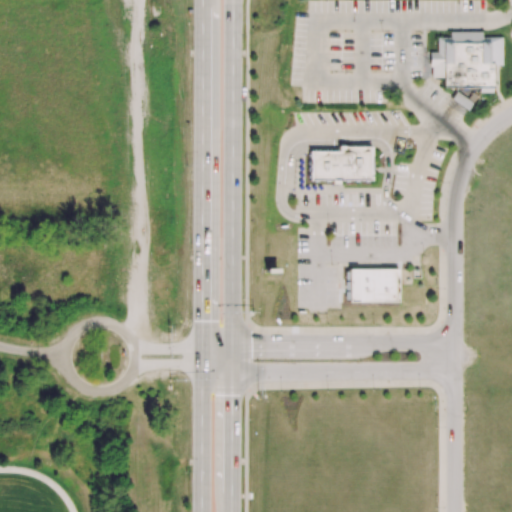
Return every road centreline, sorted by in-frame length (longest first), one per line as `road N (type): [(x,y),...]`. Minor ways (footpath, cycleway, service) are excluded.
road 1 (secondary): [(232,373),(231,0)]
road 2 (secondary): [(201,0),(202,370)]
road 3 (residential): [(452,343),(201,346)]
road 4 (residential): [(202,370),(452,371)]
road 5 (secondary): [(202,370),(201,511)]
road 6 (secondary): [(231,511),(232,373)]
